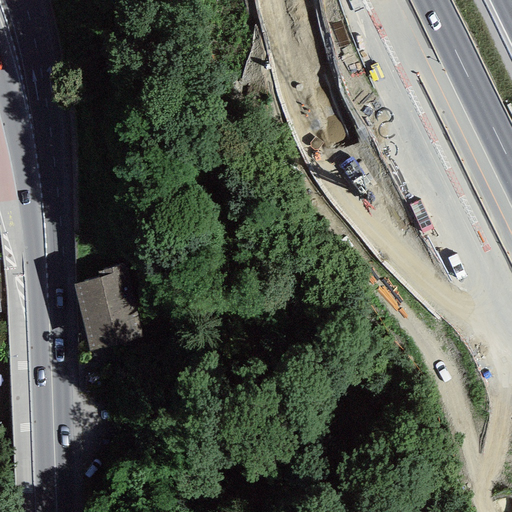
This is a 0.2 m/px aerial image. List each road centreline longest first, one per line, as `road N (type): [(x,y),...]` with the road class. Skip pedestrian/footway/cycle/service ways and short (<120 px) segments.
road 1 (secondary): [(56,511),(40,145),(0,0)]
road 2 (motorway): [(430,0),(511,167)]
